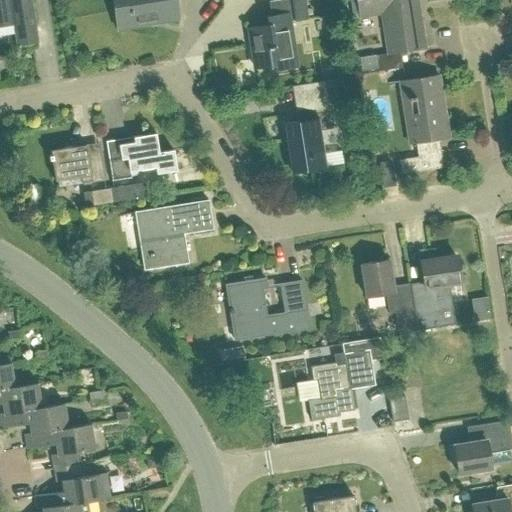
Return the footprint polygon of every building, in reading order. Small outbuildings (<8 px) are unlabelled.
[(0,0),(0,33),(14,31),(16,45),(38,42),(30,0),(0,0)] [(111,0),(117,29),(177,20),(173,0),(111,0)] [(295,68),(288,22),(304,19),(301,0),(278,0),(268,2),(270,16),(265,17),(266,24),(248,27),(255,69),(273,66),(274,71),(295,68)] [(426,49),(417,0),(355,0),(358,19),(380,15),(386,54),(375,56),(378,71),(401,68),(399,53),(426,49)] [(444,167),(439,139),(448,138),(439,79),(430,81),(429,76),(399,81),(402,101),(414,100),(416,113),(410,114),(414,143),(422,142),(424,156),(398,160),(401,174),(444,167)] [(291,172),(326,167),(320,130),(331,128),(323,81),(299,85),(304,121),(283,124),(291,172)] [(158,152),(155,133),(121,139),(120,144),(118,144),(120,159),(108,161),(111,180),(130,177),(129,171),(154,167),(155,174),(176,170),(172,150),(158,152)] [(89,166),(85,145),(49,151),(54,181),(80,176),(81,183),(103,180),(100,164),(89,166)] [(382,187),(393,185),(390,162),(379,164),(382,187)] [(108,189),(110,203),(128,200),(126,186),(108,189)] [(88,192),(90,206),(110,203),(108,189),(88,192)] [(181,243),(179,234),(212,229),(207,200),(134,212),(143,269),(187,262),(184,242),(181,243)] [(422,282),(408,284),(416,331),(454,325),(454,324),(441,326),(438,305),(447,304),(444,284),(448,284),(459,282),(455,256),(419,262),(422,282)] [(416,331),(408,284),(392,287),(388,261),(359,265),(364,298),(385,294),(388,314),(394,313),(397,334),(416,331)] [(264,317),(260,289),(265,288),(264,279),(224,285),(233,339),(308,328),(301,281),(278,284),(283,314),(264,317)] [(491,296),(475,297),(477,319),(493,318),(491,296)] [(8,338),(19,337),(18,330),(7,331),(8,338)] [(314,400),(308,401),(311,418),(317,417),(338,414),(337,411),(353,408),(350,387),(356,386),(355,379),(372,376),(369,359),(381,357),(378,339),(378,338),(340,344),(342,353),(332,355),(334,363),(309,367),(311,381),(315,380),(318,399),(314,400)] [(35,359),(46,357),(45,350),(34,352),(35,359)] [(0,388),(13,387),(9,363),(0,364),(0,388)] [(61,380),(73,378),(72,371),(60,372),(61,380)] [(19,410),(40,407),(36,384),(13,387),(0,388),(0,404),(1,413),(0,412),(0,427),(22,424),(21,422),(19,410)] [(88,399),(99,398),(98,391),(87,393),(88,399)] [(392,422),(393,421),(408,419),(404,396),(388,398),(392,422)] [(46,430),(67,427),(63,404),(40,408),(40,407),(19,410),(21,422),(26,422),(28,433),(23,434),(26,448),(48,444),(48,443),(46,430)] [(115,419),(126,418),(125,411),(114,413),(115,419)] [(507,421),(475,426),(478,441),(454,445),(454,444),(446,446),(449,463),(455,462),(457,473),(489,467),(511,463),(509,449),(511,448),(507,421)] [(52,469),(78,465),(76,452),(93,449),(89,424),(67,427),(46,430),(48,443),(53,442),(54,453),(50,453),(52,469)] [(58,506),(87,501),(102,499),(98,473),(80,476),(78,465),(52,469),(55,484),(59,483),(61,493),(56,494),(58,506)] [(471,511),(507,511),(507,508),(511,507),(511,484),(496,488),(498,499),(470,504),(471,511)] [(58,506),(56,494),(56,492),(33,496),(35,509),(40,509),(40,511),(88,511),(87,501),(58,506)] [(354,511),(352,495),(311,502),(312,511),(354,511)]
